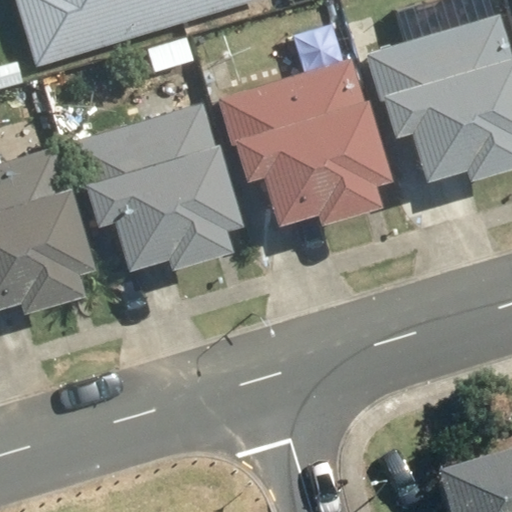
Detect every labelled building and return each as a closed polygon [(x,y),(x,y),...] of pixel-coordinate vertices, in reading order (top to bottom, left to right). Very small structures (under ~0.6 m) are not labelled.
[(3,0),(27,70),(239,0),(3,0)] [(511,73),(494,11),(354,52),(383,140),(399,135),(414,184),(455,172),(457,178),(511,161),(511,73)] [(379,178),(346,58),(212,99),(235,184),(251,179),(264,227),(311,215),(312,220),(374,203),(368,181),(379,178)] [(198,100),(56,144),(87,232),(102,227),(116,273),(158,260),(162,272),(223,253),(216,228),(236,222),(198,100)] [(0,300),(7,298),(12,317),(71,301),(63,272),(82,266),(49,148),(0,161),(0,300)] [(511,511),(511,461),(425,487),(432,511),(511,511)]
